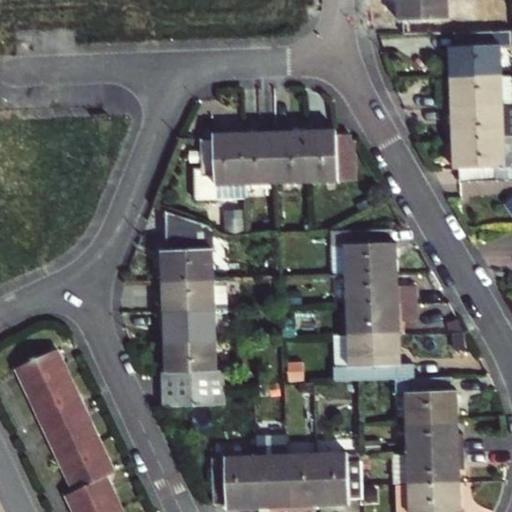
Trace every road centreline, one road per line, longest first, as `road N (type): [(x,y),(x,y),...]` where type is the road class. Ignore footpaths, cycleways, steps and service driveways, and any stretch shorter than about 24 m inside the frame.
road 1 (residential): [(511,363),(342,60)]
road 2 (residential): [(76,285),(179,511)]
road 3 (residential): [(76,285),(112,240),(182,67)]
road 4 (residential): [(0,72),(182,67)]
road 5 (residential): [(182,67),(342,60)]
